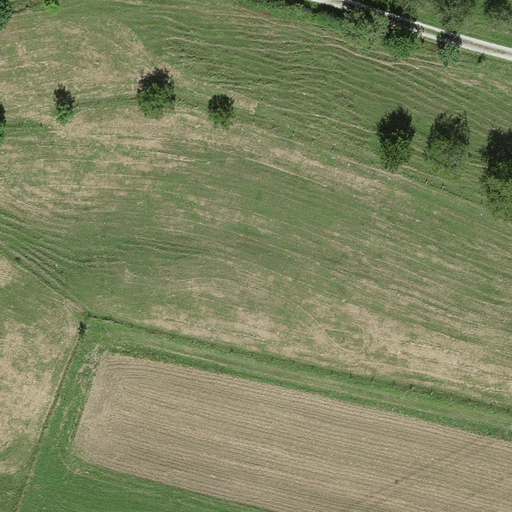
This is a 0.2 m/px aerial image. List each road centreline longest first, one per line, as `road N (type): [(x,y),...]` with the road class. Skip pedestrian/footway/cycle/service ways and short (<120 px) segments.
road 1 (track): [(86,327),(511,422)]
road 2 (track): [(322,0),(511,58)]
